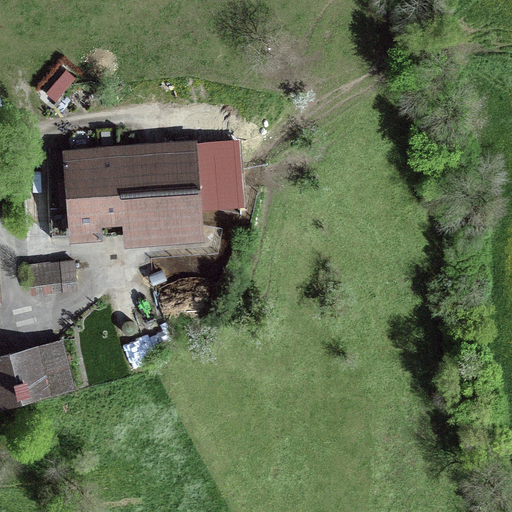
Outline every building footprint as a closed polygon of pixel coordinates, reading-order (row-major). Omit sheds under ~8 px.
[(196,232),(197,232),(191,146),(66,156),(68,183),(58,184),(59,199),(69,198),(72,236),(146,230),(196,226),(196,232)] [(51,237),(65,236),(64,207),(49,208),(51,237)] [(73,273),(148,267),(146,230),(72,236),(67,236),(69,261),(72,260),(73,273)] [(73,273),(72,260),(27,266),(29,284),(61,280),(62,290),(74,289),(73,273)] [(0,406),(69,389),(58,343),(0,357),(0,406)]
